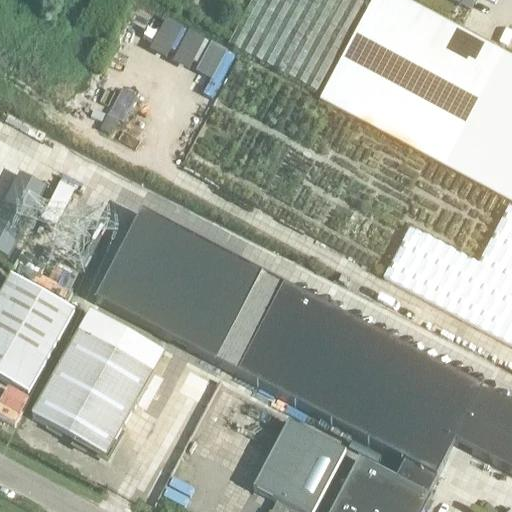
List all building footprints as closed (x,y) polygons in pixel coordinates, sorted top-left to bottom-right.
[(316,94),(364,5),(355,0),(253,0),(228,47),(316,94)] [(511,57),(405,0),(374,0),(320,101),(511,203),(511,57)] [(450,0),(449,2),(470,13),(477,0),(450,0)] [(123,126),(137,99),(121,91),(101,133),(110,138),(117,123),(123,126)] [(0,257),(8,262),(46,190),(20,176),(0,214),(0,257)] [(511,209),(510,209),(479,267),(456,254),(430,304),(511,347),(511,209)] [(217,369),(265,275),(144,210),(97,305),(217,369)] [(412,231),(385,280),(430,304),(456,254),(412,231)] [(0,382),(27,398),(73,316),(10,281),(0,299),(0,382)] [(283,291),(238,379),(405,466),(396,483),(360,464),(333,511),(426,511),(432,502),(428,500),(455,447),(511,476),(511,410),(482,395),(283,291)] [(79,336),(32,420),(105,461),(152,377),(163,357),(90,316),(79,336)] [(315,511),(345,455),(287,425),(253,492),(276,504),(271,511),(315,511)]
